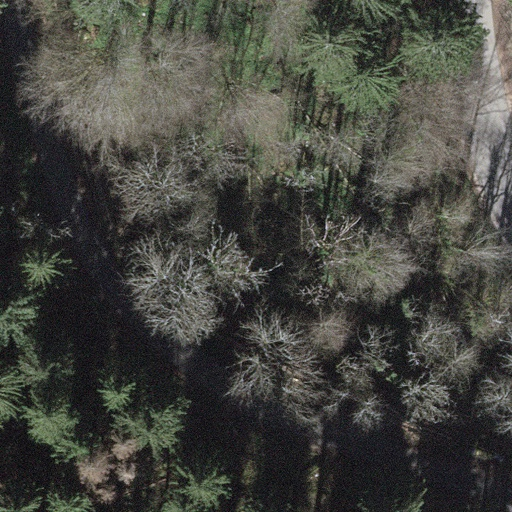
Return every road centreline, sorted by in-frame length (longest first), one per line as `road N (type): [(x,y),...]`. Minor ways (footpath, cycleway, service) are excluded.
road 1 (unclassified): [(21,0),(45,148),(88,261),(117,308),(171,355),(242,392),(511,502)]
road 2 (tertiary): [(511,178),(486,114),(471,0)]
